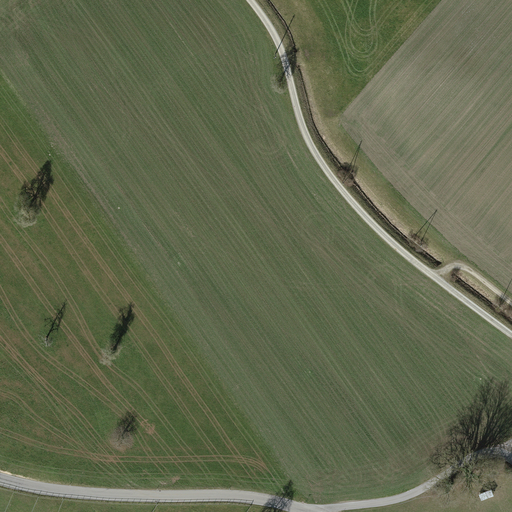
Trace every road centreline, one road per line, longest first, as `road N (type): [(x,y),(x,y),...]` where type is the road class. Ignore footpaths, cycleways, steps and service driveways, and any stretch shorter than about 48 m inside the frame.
road 1 (track): [(511,334),(375,228),(322,165),(302,129),(278,43),(250,0)]
road 2 (unclassified): [(0,478),(92,494),(243,497),(308,511)]
road 3 (unclassified): [(308,511),(384,503),(506,447),(511,454)]
